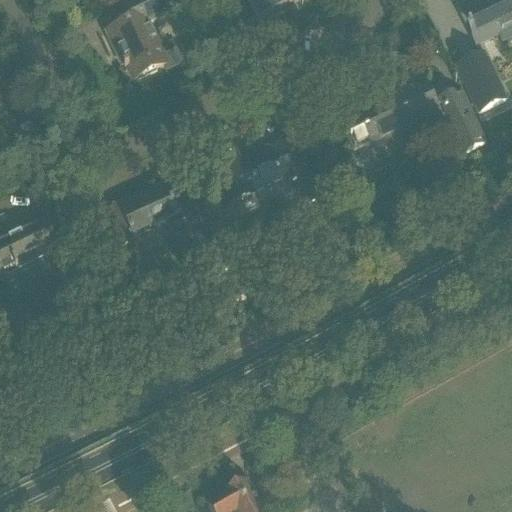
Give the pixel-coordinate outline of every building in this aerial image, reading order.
[(125,27),(106,36),(115,53),(118,51),(134,84),(166,68),(158,50),(146,28),(191,6),(202,0),(139,0),(130,4),(121,9),(129,25),(125,27)] [(251,0),(261,19),(299,0),(251,0)] [(511,0),(488,0),(458,15),(475,52),(499,40),(502,48),(511,43),(511,0)] [(484,58),(456,71),(479,117),(506,104),(484,58)] [(374,106),(342,122),(350,140),(351,140),(365,133),(369,143),(372,148),(375,155),(398,144),(396,140),(426,126),(428,130),(448,120),(450,119),(463,148),(461,148),(465,156),(485,147),(461,98),(455,101),(453,97),(444,102),(440,104),(434,107),(430,97),(421,79),(379,99),(380,99),(382,105),(375,108),(374,106)] [(236,155),(212,166),(217,178),(214,180),(228,210),(254,198),(253,195),(281,182),(297,215),(327,200),(307,156),(298,138),(272,150),(273,154),(242,168),(236,155)] [(494,156),(479,163),(486,177),(501,170),(494,156)] [(121,253),(129,257),(136,253),(139,245),(136,239),(179,220),(164,187),(118,208),(119,210),(109,214),(107,220),(110,226),(113,225),(114,228),(105,232),(115,256),(121,253)] [(0,281),(3,288),(9,286),(4,276),(43,257),(47,266),(62,259),(41,216),(33,220),(37,227),(5,243),(0,231),(0,281)] [(221,218),(211,222),(221,243),(230,239),(221,218)] [(353,218),(340,224),(346,238),(359,231),(353,218)] [(209,220),(193,227),(204,250),(217,279),(234,272),(222,246),(209,220)] [(203,306),(191,312),(196,322),(208,316),(203,306)] [(261,511),(246,485),(223,498),(224,500),(208,509),(209,511),(261,511)]
